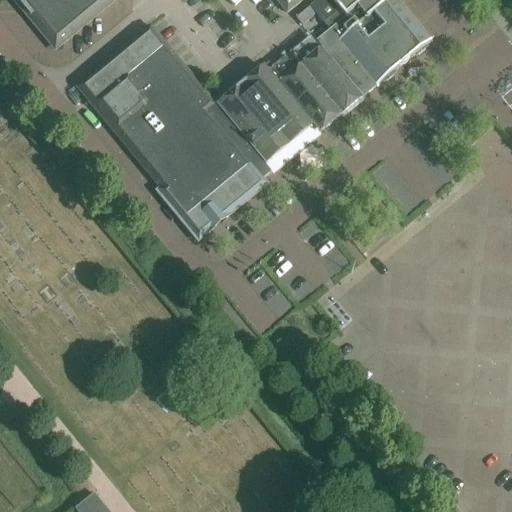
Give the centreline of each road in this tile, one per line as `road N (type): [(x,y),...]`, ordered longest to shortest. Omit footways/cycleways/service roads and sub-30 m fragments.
road 1 (unclassified): [(46,95),(211,286),(511,42)]
road 2 (unclassified): [(46,95),(164,0)]
